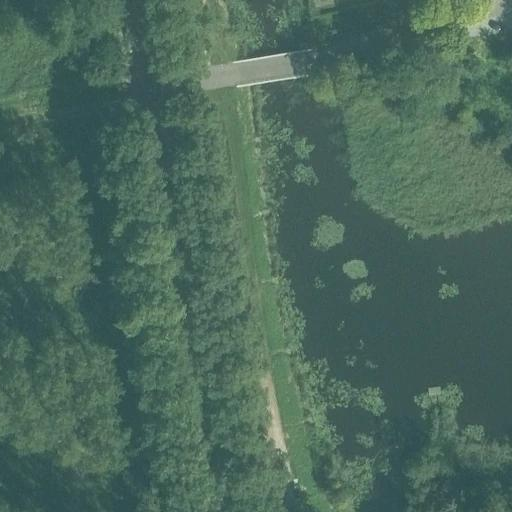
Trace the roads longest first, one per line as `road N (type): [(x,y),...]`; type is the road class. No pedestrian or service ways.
road 1 (secondary): [(219,511),(150,87)]
road 2 (unclassified): [(150,87),(309,62),(441,16),(507,5)]
road 3 (track): [(150,87),(0,118)]
